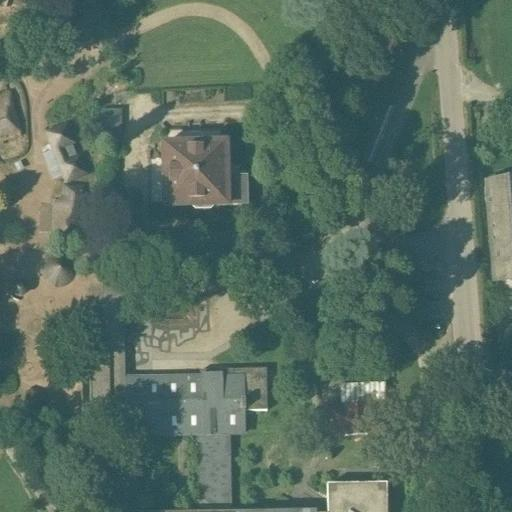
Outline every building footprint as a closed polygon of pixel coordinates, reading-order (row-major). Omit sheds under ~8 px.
[(0,0),(0,9),(5,11),(9,0),(0,0)] [(0,146),(22,140),(23,138),(11,96),(0,98),(0,146)] [(95,115),(96,151),(116,151),(115,115),(95,115)] [(65,186),(88,175),(80,155),(77,157),(73,146),(76,144),(68,124),(45,134),(65,186)] [(225,144),(163,146),(165,208),(191,207),(195,211),(210,211),(215,207),(227,207),(227,206),(247,207),(248,177),(226,177),(225,144)] [(511,181),(486,183),(488,212),(511,209),(511,181)] [(54,206),(54,234),(81,235),(82,207),(83,187),(65,186),(64,198),(54,206)] [(511,209),(488,212),(492,281),(493,283),(511,281),(511,209)] [(41,273),(41,275),(41,277),(42,279),(43,281),(44,283),(46,284),(47,285),(49,287),(51,287),(53,288),(55,288),(57,288),(59,287),(61,287),(63,285),(65,284),(66,283),(67,281),(68,279),(69,277),(69,275),(69,273),(69,271),(68,269),(67,267),(66,265),(65,264),(63,262),(61,261),(59,261),(57,260),(55,260),(53,260),(51,261),(49,261),(47,262),(46,264),(44,265),(43,267),(42,269),(41,271),(41,273)] [(10,289),(10,290),(11,292),(11,293),(12,295),(13,296),(14,297),(16,297),(17,298),(19,298),(20,297),(21,297),(23,296),(24,295),(25,294),(25,292),(26,291),(26,289),(25,288),(25,287),(24,285),(23,284),(22,283),(21,283),(19,282),(18,282),(16,283),(15,283),(13,284),(12,285),(11,286),(11,287),(10,289)] [(125,359),(109,359),(109,342),(103,342),(89,342),(90,419),(104,418),(109,418),(111,511),(230,511),(229,436),(245,435),(245,412),(266,412),(267,412),(266,384),(242,384),(242,378),(201,379),(200,379),(201,379),(125,381),(125,359)] [(339,407),(325,407),(326,435),(368,434),(367,450),(386,449),(387,433),(389,433),(388,405),(385,405),(385,384),(338,386),(339,407)] [(25,398),(25,400),(25,401),(25,403),(26,405),(27,407),(28,408),(30,409),(31,410),(33,411),(35,411),(36,411),(38,411),(40,411),(42,410),(43,409),(44,407),(45,406),(46,404),(47,402),(47,401),(47,399),(47,397),(46,395),(45,394),(44,392),(43,391),(41,390),(39,390),(37,389),(36,389),(34,389),(32,390),(30,391),(29,392),(28,393),(27,394),(26,396),(25,398)] [(327,511),(386,511),(387,486),(327,486),(327,511)]
